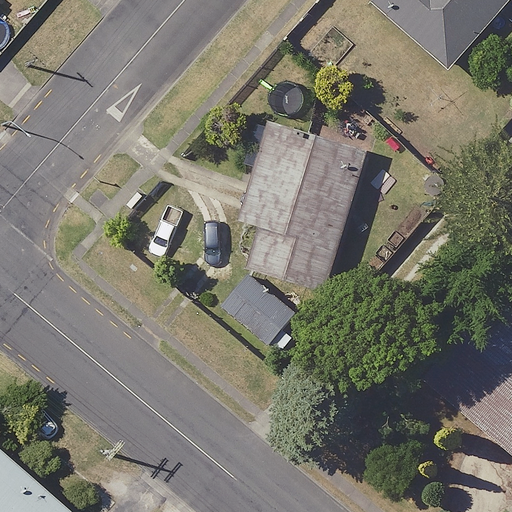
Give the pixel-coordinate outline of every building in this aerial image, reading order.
[(511,0),(374,0),(371,3),(449,71),(511,0)] [(368,150),(269,120),(238,221),(259,227),(246,269),(324,293),(368,150)] [(296,314),(249,275),(223,305),(271,344),(296,314)] [(412,371),(511,453),(511,305),(486,284),(412,371)] [(64,511),(0,456),(0,511),(64,511)]
